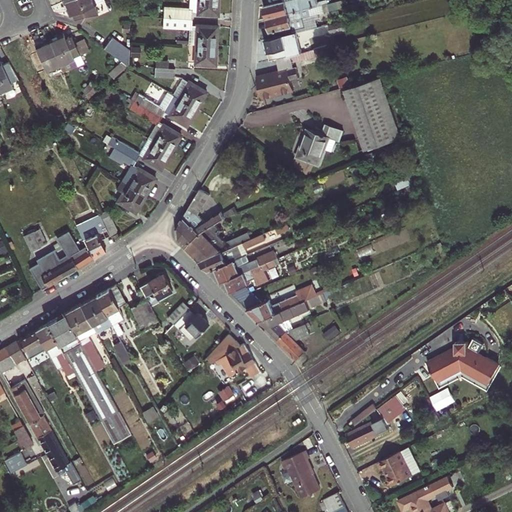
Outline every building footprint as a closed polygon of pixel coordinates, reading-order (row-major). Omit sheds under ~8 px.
[(65,0),(63,1),(67,9),(68,9),(71,15),(74,13),(76,17),(83,20),(99,13),(95,4),(102,1),(101,0),(65,0)] [(199,13),(218,14),(218,0),(188,0),(188,8),(164,7),(163,17),(192,19),(192,12),(199,13)] [(265,5),(268,18),(309,8),(317,6),(316,2),(315,0),(287,0),(284,1),(265,5)] [(309,8),(268,18),(273,37),(284,34),(306,29),(303,17),(311,16),(309,8)] [(303,17),(306,29),(317,27),(316,19),(319,18),(318,14),(311,16),(303,17)] [(163,17),(163,27),(191,29),(192,25),(192,19),(163,17)] [(264,39),(270,60),(277,59),(289,55),(286,42),(293,41),(308,37),(308,34),(325,30),(330,29),(331,33),(347,29),(345,21),(329,25),(329,24),(317,27),(306,29),(284,34),(273,37),(264,39)] [(218,25),(198,24),(198,25),(198,30),(191,29),(190,29),(190,43),(197,44),(217,45),(218,25)] [(61,64),(64,71),(84,62),(75,42),(71,33),(65,36),(64,34),(58,37),(58,35),(50,39),(61,64)] [(113,36),(104,47),(129,66),(130,49),(113,36)] [(314,49),(336,43),(334,37),(301,45),(303,52),(304,52),(309,50),(314,49)] [(84,38),(75,42),(84,62),(93,58),(84,38)] [(50,39),(41,42),(42,44),(36,47),(47,71),(61,64),(50,39)] [(286,42),(289,55),(296,54),(293,41),(286,42)] [(197,44),(190,43),(189,63),(196,63),(197,44)] [(216,64),(217,45),(197,44),(196,63),(216,64)] [(130,58),(139,59),(141,48),(131,47),(130,58)] [(289,55),(277,59),(279,66),(256,72),(261,93),(293,87),(290,77),(299,75),(296,63),(293,64),(293,61),(306,58),(304,52),(303,52),(296,54),(289,55)] [(0,62),(0,91),(12,86),(10,82),(19,78),(9,61),(2,64),(1,62),(0,62)] [(175,68),(155,67),(155,76),(175,77),(175,68)] [(346,89),(358,124),(393,113),(381,77),(346,89)] [(183,78),(173,94),(197,108),(207,91),(183,78)] [(173,94),(168,91),(160,105),(136,91),(132,98),(162,117),(165,112),(187,125),(197,108),(173,94)] [(149,138),(171,151),(181,134),(164,124),(164,125),(159,122),(162,117),(132,98),(127,106),(157,124),(149,138)] [(358,124),(366,149),(394,140),(399,138),(401,138),(393,113),(358,124)] [(298,155),(319,163),(325,147),(329,136),(336,139),(340,140),(343,130),(326,123),(322,133),(308,128),(298,155)] [(54,145),(49,135),(36,140),(42,152),(54,145)] [(161,168),(171,151),(149,138),(141,152),(113,135),(108,143),(115,147),(136,159),(139,154),(145,158),(161,168)] [(329,136),(325,147),(332,150),(336,139),(329,136)] [(392,148),(397,160),(404,158),(399,146),(392,148)] [(133,165),(136,159),(115,147),(109,156),(121,162),(122,159),(132,165),(133,165)] [(129,184),(138,168),(133,165),(132,165),(122,180),(129,184)] [(138,168),(129,184),(146,194),(156,177),(139,167),(138,168)] [(119,200),(129,184),(122,180),(113,197),(119,200)] [(119,200),(119,201),(136,211),(146,194),(129,184),(119,200)] [(232,208),(223,213),(223,212),(206,223),(198,215),(210,194),(201,188),(178,226),(179,238),(187,246),(200,233),(216,223),(226,217),(235,213),(232,208)] [(107,210),(100,213),(110,235),(111,236),(118,233),(107,210)] [(100,213),(77,224),(82,234),(85,239),(86,238),(95,256),(106,249),(101,240),(110,235),(100,213)] [(222,251),(232,247),(219,233),(223,230),(216,223),(200,233),(187,246),(194,254),(198,251),(205,258),(222,251)] [(40,272),(35,275),(43,288),(68,274),(55,249),(43,226),(29,232),(37,248),(45,260),(36,265),(40,272)] [(29,232),(24,235),(32,250),(37,248),(29,232)] [(200,260),(210,270),(216,268),(235,259),(243,256),(248,254),(245,248),(268,238),(265,233),(245,241),(233,247),(232,247),(222,251),(205,258),(200,260)] [(82,234),(55,249),(68,274),(93,258),(87,249),(89,248),(85,239),(82,234)] [(231,245),(233,247),(245,241),(240,237),(231,245)] [(356,250),(361,260),(375,253),(370,243),(356,250)] [(439,247),(443,258),(447,257),(443,245),(439,247)] [(194,254),(200,260),(205,258),(198,251),(194,254)] [(249,270),(278,258),(275,251),(246,263),(249,270)] [(235,259),(241,273),(249,270),(246,263),(243,256),(235,259)] [(226,280),(231,291),(245,285),(250,283),(249,281),(256,278),(254,274),(280,262),(278,258),(249,270),(241,273),(226,280)] [(216,268),(221,281),(226,280),(241,273),(235,259),(216,268)] [(267,270),(271,279),(279,277),(275,267),(267,270)] [(173,288),(164,273),(140,286),(146,296),(154,291),(158,297),(173,288)] [(97,295),(113,324),(122,341),(127,338),(111,311),(127,302),(116,284),(97,295)] [(231,291),(237,297),(251,291),(245,285),(231,291)] [(259,320),(313,297),(309,287),(308,286),(296,290),(298,294),(273,305),(270,299),(263,302),(251,291),(237,297),(259,320)] [(259,320),(267,328),(274,335),(286,330),(279,322),(290,317),(311,309),(310,307),(327,300),(324,293),(313,297),(259,320)] [(96,331),(97,332),(113,324),(97,295),(81,304),(96,331)] [(141,330),(159,320),(147,298),(129,308),(131,312),(126,314),(136,331),(140,328),(141,330)] [(174,323),(175,323),(190,307),(184,301),(168,317),(174,323)] [(66,313),(97,369),(105,365),(91,339),(88,341),(86,339),(86,340),(84,337),(88,335),(96,331),(81,304),(65,312),(66,313)] [(190,307),(175,323),(180,328),(180,327),(191,338),(196,332),(197,333),(209,321),(193,305),(190,307)] [(74,371),(114,443),(132,433),(97,369),(66,313),(48,322),(48,323),(74,371)] [(279,322),(286,330),(294,327),(290,317),(279,322)] [(54,364),(56,368),(62,365),(63,368),(67,375),(74,371),(48,323),(36,330),(54,364)] [(278,339),(298,359),(306,351),(295,340),(310,334),(308,329),(307,323),(294,328),(287,331),(278,339)] [(36,343),(38,347),(48,367),(54,364),(36,330),(19,339),(25,350),(30,347),(36,343)] [(286,330),(274,335),(278,339),(287,331),(286,330)] [(261,370),(244,343),(228,353),(227,351),(237,340),(229,334),(208,357),(213,363),(219,358),(229,375),(246,365),(252,375),(261,370)] [(26,357),(17,340),(0,349),(0,368),(1,371),(26,357)] [(455,346),(427,361),(438,380),(461,367),(488,383),(499,364),(467,345),(466,340),(455,340),(455,346)] [(125,363),(132,359),(122,341),(114,345),(125,363)] [(35,354),(29,357),(34,366),(39,363),(35,354)] [(52,374),(58,371),(56,368),(54,364),(48,367),(52,374)] [(21,382),(11,387),(31,422),(42,415),(45,413),(26,379),(24,380),(21,382)] [(223,401),(234,395),(229,385),(218,391),(223,401)] [(384,418),(347,436),(352,446),(389,428),(386,421),(406,406),(397,394),(377,409),(384,418)] [(361,420),(377,408),(373,404),(358,416),(361,420)] [(142,411),(148,422),(159,416),(153,406),(142,411)] [(51,429),(42,415),(31,422),(39,436),(51,429)] [(34,443),(24,424),(15,429),(18,434),(20,439),(25,448),(34,443)] [(47,451),(59,445),(51,429),(39,436),(47,451)] [(59,445),(47,451),(60,475),(69,470),(72,476),(78,473),(72,461),(69,462),(59,445)] [(409,446),(400,451),(404,458),(412,454),(409,446)] [(309,458),(305,450),(281,461),(285,469),(288,468),(301,497),(320,489),(306,459),(309,458)] [(27,463),(20,451),(5,459),(12,472),(27,463)] [(151,462),(157,459),(153,451),(147,454),(151,462)] [(400,451),(378,462),(382,469),(385,468),(393,484),(421,471),(412,454),(404,458),(400,451)] [(428,486),(399,500),(404,510),(411,507),(413,511),(450,511),(446,501),(433,508),(428,498),(438,494),(433,484),(431,484),(430,483),(427,485),(428,486)] [(264,499),(258,490),(252,494),(257,503),(264,499)] [(348,511),(338,492),(325,499),(330,511),(348,511)] [(81,511),(75,502),(69,507),(72,511),(81,511)]
